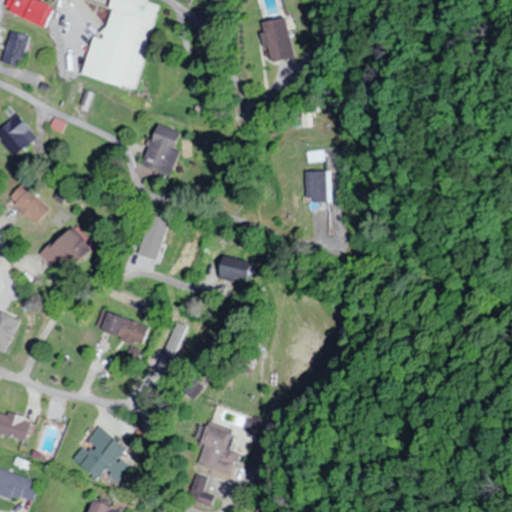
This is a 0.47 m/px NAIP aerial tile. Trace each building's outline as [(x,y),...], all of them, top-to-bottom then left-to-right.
[(56,6),(43,0),(14,0),(10,9),(46,27),(56,6)] [(163,1),(160,0),(115,0),(106,37),(96,35),(86,76),(140,90),(163,1)] [(265,20),(270,61),(294,58),(289,17),(265,20)] [(5,62),(23,67),(32,36),(14,30),(5,62)] [(0,133),(0,137),(20,157),(41,136),(19,115),(0,133)] [(174,174),(182,152),(176,150),(182,132),(161,124),(146,164),(174,174)] [(326,171),(308,171),(308,202),(326,202),(326,171)] [(28,182),(13,198),(39,225),(55,209),(28,182)] [(160,262),(176,218),(155,211),(139,254),(160,262)] [(95,249),(74,226),(43,254),(54,266),(65,256),(75,267),(95,249)] [(187,270),(198,276),(215,244),(205,238),(187,270)] [(222,278),(250,281),(252,261),(224,258),(222,278)] [(102,329),(144,347),(152,328),(110,310),(102,329)] [(175,355),(185,357),(192,320),(183,318),(175,355)] [(35,419),(0,410),(0,432),(30,440),(35,419)] [(203,463),(234,475),(242,453),(231,449),(237,433),(212,424),(205,442),(210,443),(203,463)] [(102,478),(107,471),(122,482),(133,466),(121,457),(129,446),(101,426),(77,459),(102,478)] [(43,483),(0,466),(0,491),(35,504),(43,483)] [(193,500),(214,506),(217,495),(207,492),(211,477),(200,474),(193,500)] [(130,511),(96,500),(91,511),(130,511)]
